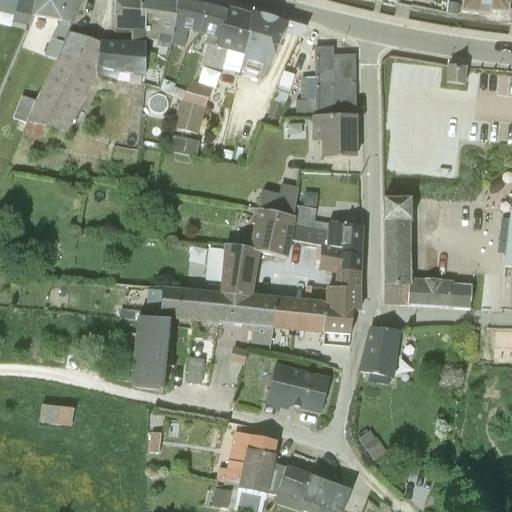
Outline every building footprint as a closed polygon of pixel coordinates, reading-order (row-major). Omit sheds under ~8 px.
[(0,0),(0,13),(13,17),(12,22),(28,26),(31,18),(35,0),(0,0)] [(35,0),(31,18),(59,23),(50,38),(43,57),(54,61),(67,34),(81,0),(35,0)] [(130,45),(144,44),(146,46),(145,40),(156,41),(156,35),(172,38),(173,31),(176,1),(168,0),(113,0),(112,32),(130,32),(130,45)] [(462,0),(461,13),(477,16),(480,14),(480,12),(500,14),(502,18),(509,13),(506,9),(507,0),(462,0)] [(176,1),(173,31),(187,33),(196,35),(198,36),(206,6),(176,1)] [(206,6),(198,36),(205,39),(203,46),(205,47),(216,49),(224,11),(206,6)] [(216,49),(205,47),(202,60),(199,67),(237,74),(238,70),(252,17),(225,10),(224,11),(216,49)] [(252,17),(238,70),(263,78),(276,51),(282,34),(286,23),(253,13),(252,17)] [(173,31),(172,38),(184,39),(186,40),(187,33),(173,31)] [(36,102),(26,125),(20,136),(43,143),(46,129),(66,135),(95,76),(115,83),(139,87),(140,78),(144,79),(144,44),(130,45),(126,45),(114,45),(99,44),(67,34),(54,61),(36,102)] [(184,39),(172,38),(171,46),(182,48),(184,39)] [(305,101),(301,102),(294,102),(295,118),(310,118),(353,117),(353,80),(353,58),(331,58),(331,50),(314,50),(314,79),(304,79),(305,101)] [(447,67),(445,84),(463,86),(465,69),(447,67)] [(184,94),(181,100),(179,103),(171,130),(197,135),(204,110),(203,109),(210,89),(214,90),(219,74),(201,69),(196,84),(191,82),(184,94)] [(282,72),(272,102),(284,105),(293,77),(282,72)] [(181,100),(184,94),(173,89),(174,86),(162,81),(158,90),(159,91),(181,100)] [(26,125),(36,102),(21,97),(12,120),(26,125)] [(353,117),(310,118),(310,144),(319,143),(320,160),(354,159),(353,117)] [(170,136),(167,152),(195,158),(199,143),(170,136)] [(256,213),(293,219),(297,196),(298,189),(280,186),(277,195),(261,192),(256,213)] [(293,219),(290,242),(319,247),(340,250),(339,273),(358,274),(360,228),(313,226),(316,210),(308,209),(309,198),(297,196),(293,219)] [(150,197),(148,207),(175,212),(177,201),(150,197)] [(411,286),(410,280),(409,201),(382,201),(383,287),(411,286)] [(250,253),(258,255),(286,260),(290,242),(293,219),(256,213),(247,250),(251,250),(250,253)] [(222,250),(220,283),(219,293),(245,295),(252,296),(258,255),(250,253),(251,250),(247,250),(223,247),(222,250)] [(340,250),(319,247),(317,273),(334,273),(339,273),(340,250)] [(220,283),(222,250),(207,249),(204,282),(220,283)] [(411,286),(383,287),(383,291),(383,305),(408,307),(469,311),(471,286),(452,285),(452,282),(410,280),(411,286)] [(218,322),(219,293),(161,288),(159,316),(193,319),(218,322)] [(323,303),(323,309),(352,311),(358,312),(358,291),(333,291),(324,292),(323,303)] [(219,293),(218,322),(272,327),(274,298),(272,298),(252,296),(245,295),(219,293)] [(274,298),(272,327),(294,330),(322,333),(323,309),(323,303),(307,301),(280,298),(274,298)] [(323,309),(322,333),(349,335),(352,311),(323,309)] [(132,375),(163,378),(169,321),(137,318),(132,375)] [(369,334),(359,372),(368,374),(367,382),(389,386),(397,333),(397,332),(396,332),(372,329),(371,329),(370,329),(370,330),(369,334)] [(233,348),(229,362),(242,365),(246,351),(233,348)] [(274,367),(265,404),(280,408),(281,404),(320,413),(328,380),(274,367)] [(40,407),(38,423),(70,427),(72,411),(40,407)] [(369,432),(358,440),(372,460),(385,451),(369,432)] [(150,434),(148,454),(158,455),(160,435),(150,434)] [(245,451),(273,456),(276,442),(250,436),(250,438),(234,434),(226,471),(217,469),(214,481),(223,483),(224,481),(238,484),(245,451)] [(224,481),(223,483),(222,488),(215,486),(215,490),(205,488),(203,507),(226,511),(226,509),(233,511),(233,509),(248,511),(256,511),(259,495),(266,496),(267,493),(271,469),(273,456),(245,451),(238,484),(224,481)] [(271,469),(267,493),(276,497),(285,468),(277,465),(275,470),(271,469)] [(285,468),(276,497),(273,504),(296,511),(309,476),(286,467),(285,468)] [(309,476),(296,511),(302,511),(303,511),(342,511),(350,491),(309,476)]
